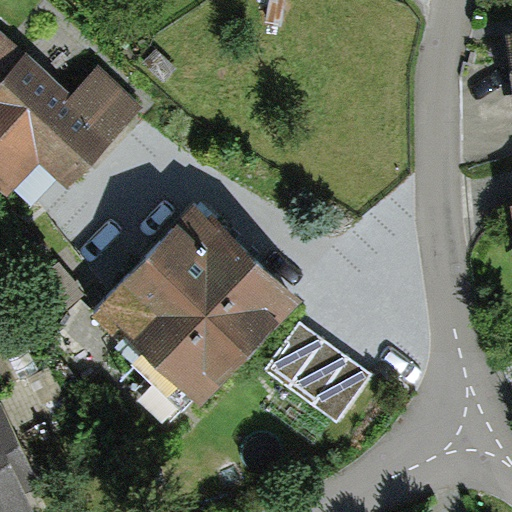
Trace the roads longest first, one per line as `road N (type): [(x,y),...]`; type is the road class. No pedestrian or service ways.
road 1 (residential): [(455,0),(433,137),(454,429)]
road 2 (residential): [(454,429),(278,511)]
